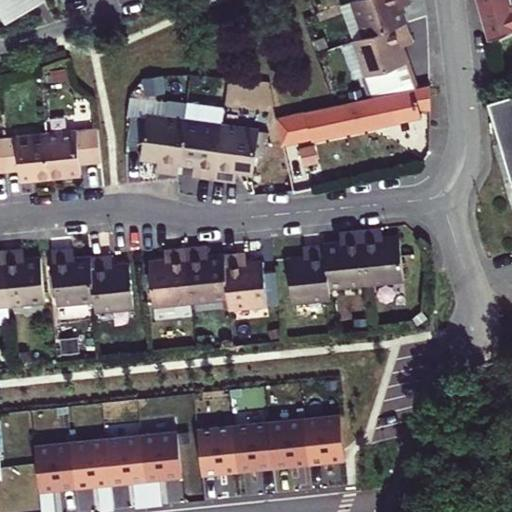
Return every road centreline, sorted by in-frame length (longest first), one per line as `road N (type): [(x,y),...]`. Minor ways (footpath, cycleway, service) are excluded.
road 1 (residential): [(0,219),(112,207),(250,218),(416,201),(444,191)]
road 2 (residential): [(386,502),(428,381),(444,357),(481,330),(444,191)]
road 3 (residential): [(444,191),(465,143),(449,0)]
road 4 (track): [(443,511),(479,383),(481,330)]
